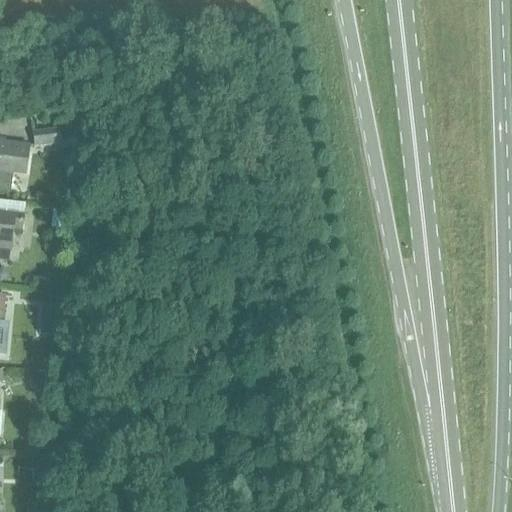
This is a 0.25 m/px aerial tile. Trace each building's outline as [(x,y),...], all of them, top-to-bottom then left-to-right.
[(60,132),(32,136),(34,150),(61,146),(60,132)] [(29,149),(0,144),(0,192),(8,193),(10,176),(25,178),(29,149)] [(73,232),(75,214),(57,212),(55,230),(73,232)] [(22,237),(24,218),(2,215),(0,215),(0,251),(11,253),(13,236),(22,237)] [(33,288),(48,289),(48,281),(34,280),(33,288)] [(41,308),(39,323),(53,324),(54,309),(41,308)] [(38,392),(49,393),(49,380),(38,380),(38,392)]
